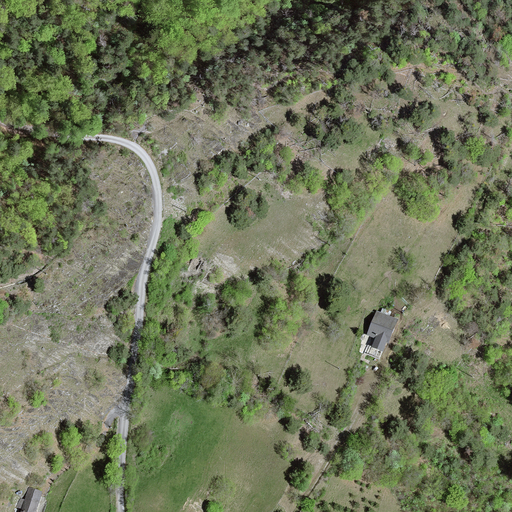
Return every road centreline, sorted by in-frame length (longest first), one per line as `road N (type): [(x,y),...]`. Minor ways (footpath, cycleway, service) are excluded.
road 1 (unclassified): [(121,511),(140,293),(157,228),(155,177),(127,142),(0,119)]
road 2 (track): [(369,368),(355,409),(295,511)]
